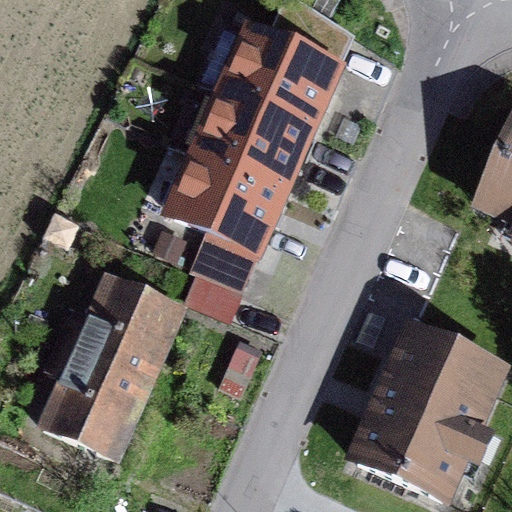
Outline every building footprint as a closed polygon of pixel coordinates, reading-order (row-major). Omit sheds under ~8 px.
[(197,90),(226,103),(306,138),(332,78),(252,43),(252,44),(223,32),(197,90)] [(280,196),(306,138),(226,103),(201,161),(280,196)] [(511,141),(482,209),(511,222),(511,141)] [(254,256),(280,196),(201,161),(174,221),(254,256)] [(236,325),(246,297),(196,280),(187,308),(236,325)] [(70,326),(59,351),(148,390),(180,316),(108,285),(87,333),(70,326)] [(497,378),(413,340),(357,466),(442,504),(497,378)] [(115,464),(148,390),(59,351),(47,377),(64,385),(43,432),(115,464)]
